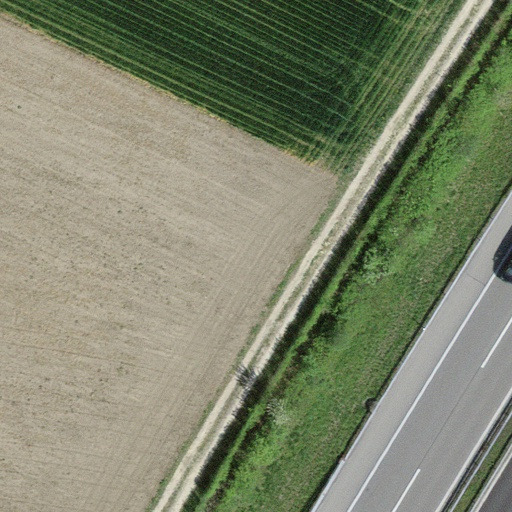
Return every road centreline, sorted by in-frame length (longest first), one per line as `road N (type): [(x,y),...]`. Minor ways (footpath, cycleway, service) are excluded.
road 1 (track): [(481,0),(165,511)]
road 2 (motorway): [(511,318),(393,511)]
